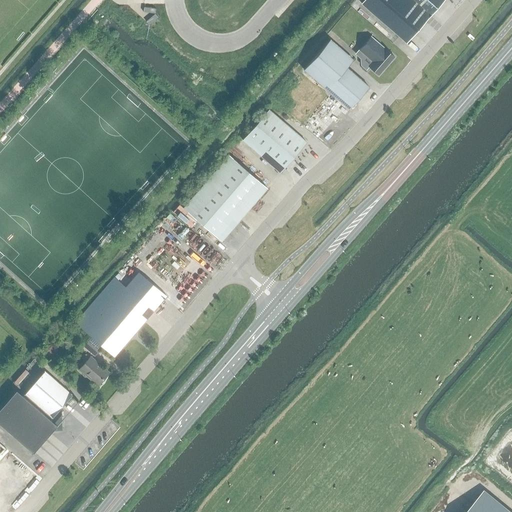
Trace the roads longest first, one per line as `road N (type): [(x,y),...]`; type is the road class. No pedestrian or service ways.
road 1 (unclassified): [(235,266),(473,0)]
road 2 (primary): [(280,303),(511,47)]
road 3 (unclassified): [(235,266),(23,511)]
road 4 (primary): [(102,511),(280,303)]
